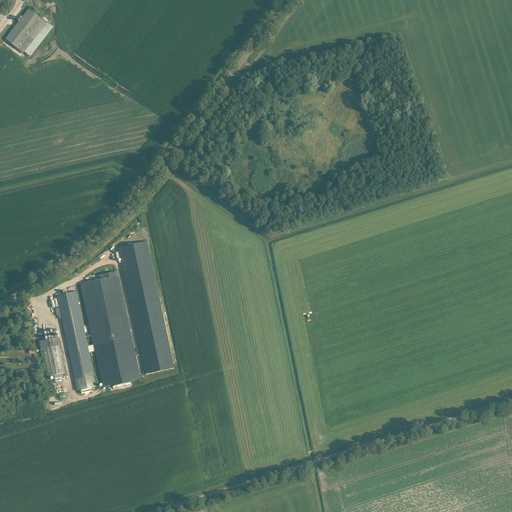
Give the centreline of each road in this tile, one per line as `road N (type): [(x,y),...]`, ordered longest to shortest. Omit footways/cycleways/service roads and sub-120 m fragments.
road 1 (tertiary): [(288,0),(133,201),(68,261),(0,305)]
road 2 (unclassified): [(154,511),(511,401)]
